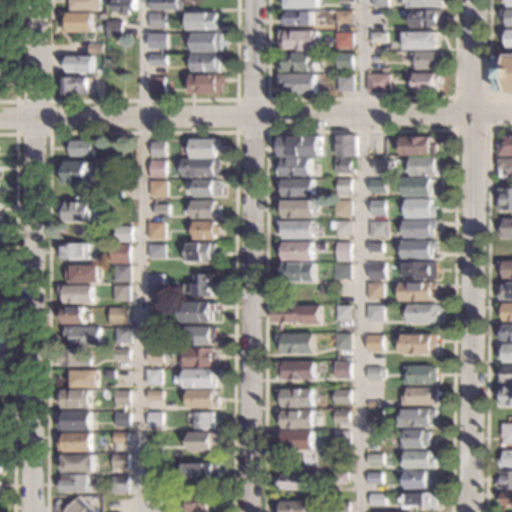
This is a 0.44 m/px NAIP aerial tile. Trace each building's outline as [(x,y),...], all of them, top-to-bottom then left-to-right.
[(101,0),(101,10),(70,10),(70,0),(101,0)] [(137,0),(137,12),(131,12),(131,15),(121,15),(121,11),(113,11),(113,0),(137,0)] [(185,0),(185,10),(156,9),(156,0),(185,0)] [(319,0),(319,8),(286,8),(286,0),(319,0)] [(443,8),(443,0),(406,0),(406,7),(443,8)] [(511,26),(507,26),(507,19),(503,19),(503,9),(511,9),(511,26)] [(354,23),(336,23),(336,10),(354,11),(354,23)] [(443,27),(413,27),(413,22),(410,22),(410,15),(413,15),(413,10),(443,10),(443,27)] [(314,25),(283,25),(283,16),(286,16),(286,11),(314,11),(314,25)] [(94,31),(68,31),(69,26),(64,26),(64,13),(95,13),(94,31)] [(166,29),(151,29),(151,13),(166,13),(166,29)] [(218,29),(190,29),(190,13),(218,13),(218,29)] [(124,37),(108,36),(109,21),(124,21),(124,37)] [(511,47),(508,47),(508,46),(507,46),(507,40),(503,40),(503,30),(511,30),(511,47)] [(319,50),(280,49),(280,31),(319,31),(319,50)] [(387,43),(372,43),(372,32),(387,32),(387,43)] [(438,49),(405,49),(405,32),(438,32),(438,49)] [(223,52),(193,51),(193,33),(223,34),(223,52)] [(354,48),(337,48),(337,33),(354,33),(354,48)] [(167,45),(151,44),(151,34),(167,34),(167,45)] [(105,54),(90,53),(90,44),(105,44),(105,54)] [(443,68),(438,68),(438,69),(417,69),(417,64),(412,63),(412,52),(443,52),(443,68)] [(223,63),(219,63),(219,71),(193,71),(194,53),(223,53),(223,63)] [(313,56),(318,56),(318,71),(283,71),(283,53),(313,54),(313,56)] [(353,69),(337,69),(337,53),(353,53),(353,69)] [(511,92),(509,92),(509,91),(496,91),(496,56),(509,56),(509,53),(511,53),(511,92)] [(167,66),(151,66),(151,54),(167,54),(167,66)] [(95,73),(68,72),(68,56),(95,56),(95,73)] [(442,84),(438,84),(438,92),(415,91),(415,73),(442,73),(442,84)] [(316,93),(285,93),(285,86),(279,86),(279,74),(317,74),(316,93)] [(354,92),(338,91),(338,74),(349,74),(354,74),(354,92)] [(391,92),(368,92),(368,74),(391,74),(391,92)] [(223,94),(191,93),(191,75),(224,75),(223,94)] [(90,89),(89,89),(89,95),(65,94),(65,92),(62,92),(62,84),(65,84),(65,77),(91,77),(90,89)] [(165,92),(150,92),(150,77),(165,77),(165,92)] [(357,157),(338,157),(338,134),(357,135),(357,157)] [(322,156),(278,156),(278,135),(322,136),(322,156)] [(511,155),(500,155),(500,145),(505,145),(505,135),(511,135),(511,155)] [(432,141),(434,141),(434,144),(438,144),(438,154),(402,154),(402,137),(432,137),(432,141)] [(221,149),(217,149),(217,158),(191,158),(192,139),(221,139),(221,149)] [(385,155),(372,155),(372,139),(385,139),(385,155)] [(94,156),(72,156),(72,140),(94,140),(94,156)] [(166,157),(152,157),(152,143),(167,143),(166,157)] [(124,175),(116,175),(116,178),(108,178),(108,175),(107,175),(107,148),(125,148),(124,175)] [(438,176),(412,176),(412,156),(438,157),(438,176)] [(313,158),(313,176),(278,176),(279,165),(283,165),(283,157),(313,158)] [(353,174),(336,173),(336,158),(353,158),(353,174)] [(222,176),(185,176),(185,159),(223,159),(222,176)] [(511,177),(500,177),(500,159),(511,159),(511,177)] [(168,171),(151,171),(151,160),(168,161),(168,171)] [(393,161),(395,161),(395,166),(392,166),(392,173),(377,173),(377,160),(393,160),(393,161)] [(88,183),(66,183),(66,181),(61,181),(61,164),(66,164),(66,161),(88,161),(88,183)] [(432,195),(404,195),(404,178),(432,178),(432,195)] [(222,196),(198,196),(198,190),(193,190),(193,182),(198,182),(198,179),(223,179),(222,196)] [(315,197),(283,196),(283,188),(279,188),(279,179),(315,179),(315,197)] [(353,194),(338,194),(338,179),(353,179),(353,194)] [(387,193),(371,193),(371,180),(387,180),(387,193)] [(168,196),(151,196),(151,181),(168,181),(168,196)] [(123,200),(107,200),(108,187),(123,187),(123,200)] [(511,210),(499,210),(499,188),(511,188),(511,210)] [(103,199),(89,199),(89,189),(103,189),(103,199)] [(433,206),(437,206),(437,217),(433,217),(433,218),(407,218),(407,215),(403,215),(403,207),(407,207),(407,198),(433,198),(433,206)] [(217,205),(222,205),(222,213),(218,213),(218,218),(193,218),(194,200),(217,200),(217,205)] [(352,216),(335,215),(335,200),(352,200),(352,216)] [(387,215),(372,215),(372,200),(387,201),(387,215)] [(315,218),(284,217),(284,209),(279,209),(279,201),(316,202),(315,218)] [(91,221),(67,220),(67,215),(61,215),(61,202),(91,203),(91,221)] [(170,215),(156,215),(156,205),(170,205),(170,215)] [(438,229),(433,229),(433,238),(405,237),(405,219),(438,219),(438,229)] [(511,237),(505,237),(505,236),(501,236),(501,220),(505,220),(505,219),(511,219),(511,237)] [(217,239),(196,239),(196,221),(217,221),(217,239)] [(314,239),(283,238),(283,231),(279,231),(279,221),(314,221),(314,239)] [(352,235),(336,235),(336,221),(352,221),(352,235)] [(388,238),(370,238),(370,221),(388,221),(388,238)] [(166,239),(149,239),(149,223),(166,223),(166,239)] [(129,230),(129,243),(116,242),(116,229),(129,230)] [(438,249),(433,249),(433,259),(403,259),(403,240),(438,240),(438,249)] [(314,261),(284,261),(285,241),(314,241),(314,261)] [(337,261),(351,261),(352,242),(338,242),(337,261)] [(217,260),(213,260),(213,261),(187,261),(188,243),(217,243),(217,260)] [(383,252),(369,252),(369,243),(383,243),(383,252)] [(90,259),(61,259),(61,244),(90,244),(90,259)] [(131,263),(112,263),(112,244),(131,245),(131,263)] [(166,258),(149,258),(150,245),(166,245),(166,258)] [(438,280),(405,279),(405,261),(438,262),(438,280)] [(511,278),(503,278),(503,270),(498,270),(498,261),(511,261),(511,278)] [(317,282),(279,281),(279,263),(317,264),(317,282)] [(386,279),(369,279),(369,263),(386,263),(386,279)] [(351,279),(335,279),(335,264),(351,264),(351,279)] [(100,282),(68,282),(68,266),(100,266),(100,282)] [(131,282),(115,282),(115,266),(131,266),(131,282)] [(212,296),(192,295),(192,292),(185,292),(185,284),(195,284),(195,274),(212,274),(212,296)] [(164,291),(149,290),(149,275),(164,275),(164,291)] [(438,293),(433,293),(433,301),(400,301),(400,282),(438,282),(438,293)] [(511,299),(499,299),(499,289),(504,289),(504,282),(511,282),(511,299)] [(384,299),(368,299),(368,283),(384,283),(384,299)] [(94,303),(65,303),(65,295),(60,294),(60,286),(94,286),(94,303)] [(130,301),(115,301),(115,286),(130,286),(130,301)] [(218,303),(218,311),(213,311),(213,322),(183,321),(183,302),(218,303)] [(511,321),(503,321),(503,312),(499,312),(499,303),(503,303),(503,302),(511,302),(511,321)] [(438,322),(409,322),(409,304),(438,304),(438,322)] [(352,321),(336,320),(337,305),(352,305),(352,321)] [(322,324),(306,323),(306,321),(274,321),(274,306),(323,307),(322,324)] [(383,321),(368,321),(368,306),(384,306),(383,321)] [(86,307),(86,324),(64,324),(64,322),(61,322),(61,309),(65,309),(65,307),(86,307)] [(129,324),(111,324),(111,308),(129,308),(129,324)] [(165,326),(150,326),(150,311),(152,311),(165,311),(165,326)] [(511,341),(504,341),(504,340),(499,340),(499,324),(503,325),(503,323),(511,323),(511,341)] [(213,327),(218,327),(218,344),(213,344),(213,345),(185,345),(185,339),(182,339),(182,333),(185,333),(185,326),(213,326),(213,327)] [(101,345),(71,345),(72,337),(66,337),(66,327),(101,327),(101,345)] [(163,337),(149,337),(149,327),(164,328),(163,337)] [(132,328),(132,343),(117,343),(117,328),(132,328)] [(315,354),(284,353),(284,344),(278,344),(278,333),(315,333),(315,354)] [(352,350),(336,349),(336,333),(352,334),(352,350)] [(437,355),(401,354),(401,334),(437,334),(437,355)] [(384,351),(367,351),(368,335),(384,335),(384,351)] [(511,361),(504,361),(504,359),(499,359),(499,345),(511,345),(511,361)] [(215,366),(182,366),(182,348),(215,348),(215,366)] [(85,356),(91,356),(91,366),(65,366),(65,363),(59,363),(59,354),(66,354),(66,349),(85,349),(85,356)] [(131,360),(114,360),(114,349),(131,349),(131,360)] [(163,363),(148,363),(148,350),(156,350),(163,350),(163,363)] [(316,380),(284,379),(284,371),(278,371),(278,362),(316,362),(316,380)] [(351,363),(351,379),(335,378),(335,362),(351,363)] [(433,367),(436,367),(436,382),(433,382),(433,385),(404,385),(404,365),(433,365),(433,367)] [(511,383),(503,383),(504,382),(499,382),(499,367),(504,367),(504,365),(511,365),(511,383)] [(382,367),(382,369),(384,369),(384,376),(383,376),(383,378),(381,378),(381,380),(368,380),(368,367),(382,367)] [(162,385),(147,384),(147,369),(162,370),(162,385)] [(221,379),(216,379),(216,388),(185,388),(186,369),(221,369),(221,379)] [(99,387),(74,387),(74,370),(99,370),(99,387)] [(116,379),(107,379),(107,370),(116,370),(116,379)] [(437,405),(402,405),(402,394),(407,394),(407,387),(437,388),(437,405)] [(511,406),(504,406),(504,405),(499,405),(500,388),(504,388),(504,387),(511,387),(511,406)] [(314,406),(282,406),(282,398),(278,398),(278,389),(314,389),(314,406)] [(93,408),(64,407),(64,400),(59,400),(59,390),(93,390),(93,408)] [(131,391),(131,405),(115,405),(115,390),(131,391)] [(164,400),(149,400),(149,390),(164,390),(164,400)] [(217,397),(221,397),(221,407),(189,407),(189,390),(217,390),(217,397)] [(351,405),(335,405),(335,390),(352,391),(351,405)] [(437,418),(431,418),(431,427),(401,427),(401,408),(437,408),(437,418)] [(314,428),(282,428),(282,420),(278,420),(278,410),(314,410),(314,428)] [(382,426),(367,425),(367,410),(382,410),(382,426)] [(93,430),(64,430),(64,429),(60,429),(60,412),(65,412),(65,411),(93,411),(93,430)] [(349,422),(335,422),(335,411),(350,412),(349,422)] [(163,425),(149,425),(150,412),(163,412),(163,425)] [(131,413),(131,427),(117,427),(117,413),(131,413)] [(214,428),(196,428),(196,413),(214,413),(214,428)] [(511,443),(503,443),(503,438),(502,438),(502,424),(511,424),(511,443)] [(314,450),(283,449),(283,448),(277,448),(277,432),(283,432),(283,430),(314,431),(314,450)] [(351,447),(333,446),(333,430),(351,431),(351,447)] [(424,432),(430,432),(430,446),(424,446),(424,448),(400,448),(400,430),(424,430),(424,432)] [(93,433),(93,452),(65,452),(65,451),(60,451),(60,449),(58,449),(58,441),(60,441),(60,434),(65,434),(65,432),(93,433)] [(214,451),(190,451),(190,432),(214,432),(214,451)] [(129,434),(129,442),(115,442),(115,433),(129,434)] [(511,467),(499,467),(499,459),(503,459),(504,450),(511,450),(511,467)] [(431,457),(436,458),(435,468),(405,468),(406,451),(431,451),(431,457)] [(383,465),(368,465),(368,453),(383,453),(383,465)] [(129,455),(129,469),(113,469),(113,454),(129,455)] [(96,472),(65,473),(64,455),(95,455),(96,472)] [(164,484),(148,484),(148,464),(164,465),(164,484)] [(215,483),(182,482),(183,464),(215,464),(215,483)] [(427,480),(431,480),(431,487),(427,487),(427,488),(405,488),(405,471),(427,471),(427,480)] [(511,488),(498,488),(498,471),(511,471),(511,488)] [(348,485),(334,484),(334,472),(348,472),(348,485)] [(382,484),(368,484),(368,472),(382,472),(382,484)] [(308,489),(282,489),(282,487),(278,487),(278,475),(283,475),(283,473),(309,474),(308,489)] [(90,492),(62,491),(62,480),(73,480),(73,474),(90,474),(90,492)] [(130,477),(130,494),(114,494),(113,476),(130,477)] [(511,505),(501,505),(501,500),(499,500),(499,492),(511,492),(511,505)] [(210,496),(215,496),(215,511),(211,511),(189,511),(189,508),(187,508),(187,500),(189,500),(189,494),(210,495),(210,496)] [(386,506),(369,506),(370,494),(386,494),(386,506)] [(436,507),(422,507),(422,506),(401,505),(401,498),(406,498),(406,494),(437,494),(436,507)] [(96,511),(65,511),(80,496),(96,511)] [(311,511),(276,511),(276,502),(282,502),(282,501),(311,502),(311,511)]
